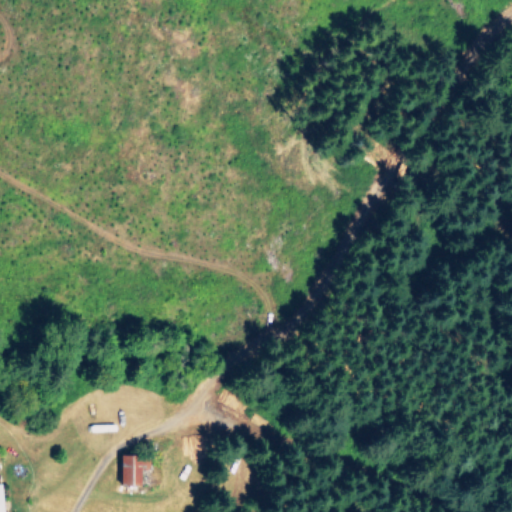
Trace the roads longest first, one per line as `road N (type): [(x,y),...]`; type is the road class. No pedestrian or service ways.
road 1 (residential): [(55,511),(90,461),(294,297),(511,19)]
road 2 (residential): [(308,281),(221,231),(113,210),(0,138),(26,42),(8,0)]
